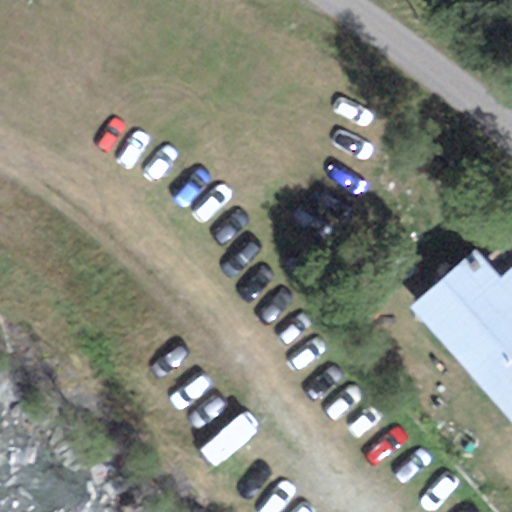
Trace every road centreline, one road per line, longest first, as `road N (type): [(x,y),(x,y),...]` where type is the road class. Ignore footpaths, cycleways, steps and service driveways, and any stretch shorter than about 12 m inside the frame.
road 1 (track): [(0,149),(158,261),(325,483),(356,511)]
road 2 (unclassified): [(511,140),(326,0)]
